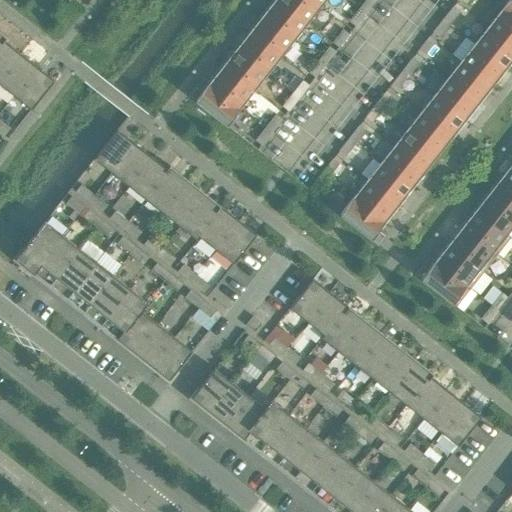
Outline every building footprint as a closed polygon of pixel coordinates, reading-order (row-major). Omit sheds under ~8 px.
[(307,23),(278,0),(273,0),(262,15),(294,40),(307,23)] [(320,6),(313,0),(278,0),(307,23),(320,6)] [(365,13),(376,0),(375,0),(365,0),(359,8),(365,13)] [(511,0),(507,0),(500,10),(511,19),(511,0)] [(449,24),(459,11),(452,6),(442,19),(449,24)] [(355,26),(365,13),(359,8),(348,21),(355,26)] [(511,19),(500,10),(487,27),(511,46),(511,19)] [(294,40),(262,15),(261,17),(259,16),(255,21),(256,23),(249,32),(280,57),(294,40)] [(439,37),(449,24),(442,19),(432,32),(439,37)] [(511,59),(511,46),(487,27),(473,44),(505,69),(511,59)] [(338,47),(349,34),(342,29),(332,42),(338,47)] [(280,57),(249,32),(235,49),(267,74),(280,57)] [(425,54),(435,41),(429,36),(419,49),(425,54)] [(0,79),(20,53),(4,41),(7,37),(6,37),(0,44),(0,79)] [(505,69),(473,44),(460,61),(492,86),(493,84),(495,85),(499,79),(498,78),(505,69)] [(325,64),(335,51),(329,46),(318,59),(325,64)] [(267,74),(235,49),(222,66),(254,91),(267,74)] [(0,85),(14,96),(37,67),(20,53),(0,79),(0,85)] [(409,75),(419,62),(412,57),(402,70),(409,75)] [(315,77),(325,64),(318,59),(308,72),(315,77)] [(492,86),(460,61),(447,78),(478,103),(492,86)] [(254,91),(222,66),(209,83),(240,107),(254,91)] [(31,109),(54,80),(37,67),(14,96),(31,109)] [(398,88),(409,75),(402,70),(392,83),(398,88)] [(478,103),(447,78),(433,95),(465,120),(478,103)] [(298,98),(309,85),(302,80),(292,93),(298,98)] [(240,107),(209,83),(202,92),(195,87),(188,95),(226,125),(240,107)] [(382,109),(392,96),(385,91),(375,104),(382,109)] [(288,111),(298,98),(292,93),(282,106),(288,111)] [(465,120),(433,95),(420,112),(452,136),(465,120)] [(372,122),(382,109),(375,104),(365,117),(372,122)] [(452,136),(420,112),(407,129),(438,153),(452,136)] [(271,133),(282,119),(275,114),(265,127),(271,133)] [(9,128),(0,120),(0,132),(3,135),(9,128)] [(355,143),(365,130),(359,125),(348,138),(355,143)] [(261,145),(271,133),(265,127),(255,140),(261,145)] [(111,173),(134,143),(117,129),(93,159),(111,173)] [(438,153),(407,129),(393,146),(425,170),(438,153)] [(345,156),(355,143),(348,138),(338,151),(345,156)] [(128,186),(151,156),(134,143),(111,173),(128,186)] [(425,170),(393,146),(380,163),(411,187),(419,178),(420,179),(425,174),(423,172),(425,170)] [(145,199),(171,167),(169,165),(167,169),(151,156),(128,186),(145,199)] [(328,177),(338,164),(332,158),(322,172),(328,177)] [(511,162),(502,176),(511,184),(511,162)] [(411,187),(380,163),(366,180),(398,204),(411,187)] [(162,213),(188,180),(171,167),(145,199),(162,213)] [(318,190),(328,177),(322,172),(311,185),(318,190)] [(511,184),(502,176),(488,193),(511,211),(511,184)] [(179,226),(204,193),(188,180),(162,213),(179,226)] [(398,204),(366,180),(353,196),(385,221),(398,204)] [(94,194),(81,184),(75,191),(88,202),(94,194)] [(196,239),(221,207),(204,193),(179,226),(196,239)] [(511,227),(511,211),(488,193),(475,210),(510,238),(510,237),(507,234),(511,227)] [(107,205),(94,194),(88,202),(101,212),(107,205)] [(84,206),(71,196),(65,203),(79,214),(84,206)] [(385,221),(353,196),(339,214),(377,244),(384,235),(377,231),(385,221)] [(215,250),(239,220),(221,207),(196,239),(197,240),(200,237),(215,250)] [(101,220),(88,209),(82,217),(96,227),(101,220)] [(510,238),(475,210),(461,227),(497,255),(510,238)] [(128,221),(115,211),(109,218),(122,228),(128,221)] [(114,230),(101,220),(96,227),(109,237),(114,230)] [(233,264),(256,234),(239,220),(215,250),(233,264)] [(32,273),(62,235),(44,221),(14,258),(32,273)] [(141,232),(128,221),(122,228),(135,239),(141,232)] [(497,255),(461,227),(448,244),(483,272),(497,255)] [(49,286),(79,248),(62,235),(32,273),(49,286)] [(135,246),(122,236),(116,243),(129,254),(135,246)] [(162,248),(148,238),(143,245),(156,255),(162,248)] [(483,272),(448,244),(435,261),(470,288),(483,272)] [(143,264),(148,257),(135,246),(129,254),(143,264)] [(66,299),(96,262),(79,248),(49,286),(66,299)] [(175,258),(162,248),(156,255),(169,265),(175,258)] [(470,288),(435,261),(427,270),(421,265),(414,273),(456,306),(470,288)] [(83,313),(113,275),(96,262),(66,299),(83,313)] [(169,273),(156,263),(150,270),(163,280),(169,273)] [(196,275),(182,264),(177,272),(190,282),(196,275)] [(176,291),(182,284),(169,273),(163,280),(176,291)] [(100,326),(130,288),(113,275),(83,313),(100,326)] [(203,292),(209,285),(196,275),(190,282),(203,292)] [(307,321),(330,292),(312,278),(289,308),(307,321)] [(117,339),(147,302),(130,288),(100,326),(117,339)] [(203,300),(190,290),(184,297),(197,307),(202,301),(203,300)] [(322,338),(347,306),(330,292),(307,321),(323,334),(321,337),(322,338)] [(497,310),(508,297),(501,292),(491,305),(497,310)] [(216,310),(204,300),(203,300),(202,301),(197,307),(210,318),(216,310)] [(134,353),(157,324),(140,310),(147,302),(117,339),(134,353)] [(487,323),(497,310),(491,305),(481,318),(487,323)] [(339,352),(364,320),(347,306),(322,338),(339,352)] [(260,323),(252,316),(245,325),(254,331),(260,323)] [(356,365),(381,333),(364,320),(339,352),(356,365)] [(151,366),(174,337),(157,324),(134,353),(151,366)] [(373,379),(398,346),(381,333),(356,365),(373,379)] [(260,345),(247,335),(241,342),(254,352),(260,345)] [(287,347),(274,336),(268,343),(281,354),(287,347)] [(169,380),(192,351),(174,337),(151,366),(169,380)] [(273,355),(260,345),(254,352),(268,363),(273,355)] [(390,392),(415,360),(398,346),(373,379),(390,392)] [(300,357),(287,347),(281,354),(294,364),(300,357)] [(407,406),(432,373),(415,360),(390,392),(407,406)] [(294,372),(281,362),(275,369),(288,379),(294,372)] [(321,373),(307,363),(302,370),(315,381),(321,373)] [(208,411),(231,382),(213,368),(190,397),(208,411)] [(302,389),(307,382),(294,372),(288,379),(302,389)] [(334,384),(321,373),(315,381),(328,391),(334,384)] [(424,419),(447,390),(430,377),(433,374),(432,373),(407,406),(424,419)] [(225,424),(248,395),(231,382),(208,411),(225,424)] [(322,406),(328,399),(315,388),(309,396),(322,406)] [(354,400),(341,390),(336,397),(349,407),(354,400)] [(441,432),(464,403),(447,390),(424,419),(441,432)] [(242,438),(271,400),(265,409),(248,395),(225,424),(242,438)] [(335,416),(341,409),(328,399),(322,406),(335,416)] [(259,451),(288,414),(271,400),(242,438),(259,451)] [(368,410),(354,400),(349,407),(362,418),(368,410)] [(457,446),(481,416),(464,403),(441,432),(457,446)] [(276,465),(305,427),(288,414),(259,451),(276,465)] [(356,433),(362,425),(349,415),(343,422),(356,433)] [(388,427),(375,416),(370,424),(383,434),(388,427)] [(369,443),(375,436),(362,425),(356,433),(369,443)] [(293,478),(322,440),(305,427),(276,465),(293,478)] [(401,437),(388,427),(383,434),(396,444),(401,437)] [(310,491),(339,454),(322,440),(293,478),(310,491)] [(390,459),(396,452),(383,442),(377,449),(390,459)] [(422,454),(409,443),(403,450),(417,461),(422,454)] [(409,463),(396,452),(390,459),(403,470),(409,463)] [(327,505),(356,467),(339,454),(310,491),(327,505)] [(435,464),(422,454),(417,461),(430,471),(435,464)] [(335,511),(348,511),(373,480),(356,467),(327,505),(335,511)] [(430,479),(417,469),(411,476),(424,486),(430,479)] [(443,489),(431,480),(430,479),(424,486),(437,497),(443,489)] [(375,511),(390,494),(373,480),(348,511),(375,511)] [(403,511),(407,507),(390,494),(375,511),(403,511)]
